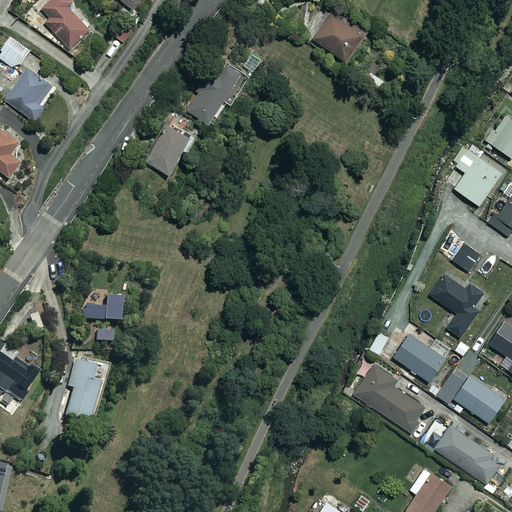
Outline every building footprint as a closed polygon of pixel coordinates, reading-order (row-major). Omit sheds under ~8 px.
[(44,24),(68,49),(91,28),(72,7),(75,4),(71,0),(48,0),(39,8),(49,19),(44,24)] [(119,0),(132,10),(139,0),(119,0)] [(363,36),(331,14),(313,40),(345,62),(363,36)] [(29,50),(9,37),(0,49),(0,59),(16,70),(29,50)] [(247,79),(226,64),(218,76),(213,72),(187,111),(207,125),(223,101),(229,105),(247,79)] [(56,89),(27,68),(4,100),(33,121),(56,89)] [(384,82),(372,74),(366,83),(378,91),(384,82)] [(511,119),(505,115),(487,142),(510,158),(511,155),(511,119)] [(145,162),(169,175),(183,149),(187,151),(192,140),(167,127),(162,136),(159,135),(145,162)] [(0,171),(8,178),(20,162),(9,154),(18,143),(0,129),(0,171)] [(500,175),(466,150),(454,167),(464,174),(454,189),(477,206),(500,175)] [(511,192),(490,224),(507,236),(511,229),(511,192)] [(479,255),(463,244),(452,260),(468,272),(479,255)] [(465,289),(444,275),(429,296),(456,315),(446,329),(459,338),(478,310),(473,306),(482,293),(469,283),(465,289)] [(94,306),(94,303),(89,303),(89,306),(83,306),(82,320),(120,322),(121,298),(104,297),(104,307),(94,306)] [(511,360),(511,361),(506,370),(511,374),(511,326),(503,321),(487,344),(511,360)] [(387,336),(378,331),(368,349),(378,354),(387,336)] [(444,359),(408,334),(392,357),(428,382),(444,359)] [(18,355),(5,346),(0,352),(0,388),(19,401),(25,393),(23,391),(36,371),(17,358),(18,355)] [(92,366),(73,361),(66,386),(73,388),(64,416),(89,423),(100,384),(88,381),(92,366)] [(396,380),(373,364),(353,394),(409,432),(425,407),(393,385),(396,380)] [(488,423),(504,399),(467,374),(464,378),(454,370),(436,397),(459,413),(463,407),(488,423)] [(433,448),(486,484),(488,482),(493,486),(502,473),(496,469),(499,465),(488,457),(490,454),(448,426),(433,448)] [(432,511),(450,487),(415,463),(406,477),(413,483),(409,490),(415,494),(404,510),(406,511),(432,511)] [(369,500),(360,494),(353,506),(362,511),(369,500)] [(352,511),(353,511),(339,502),(335,508),(324,501),(316,511),(352,511)]
